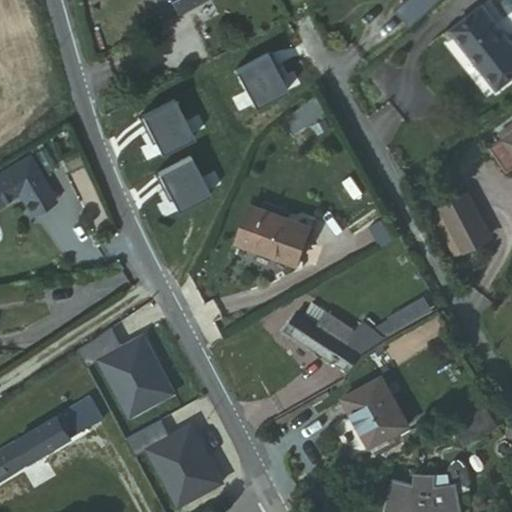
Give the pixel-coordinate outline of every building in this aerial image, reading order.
[(151,0),(165,22),(199,0),(151,0)] [(409,24),(436,0),(402,0),(394,7),(409,24)] [(511,80),(511,47),(484,9),(451,33),(495,93),(511,80)] [(275,71),(267,56),(232,76),(252,113),(284,95),(272,73),(275,71)] [(166,107),(131,126),(139,141),(142,140),(154,162),(186,145),(166,107)] [(511,166),(511,113),(510,115),(511,116),(511,123),(500,134),(503,139),(489,150),(505,172),(511,166)] [(26,161),(0,176),(0,202),(17,192),(30,215),(51,203),(26,161)] [(184,165),(149,183),(157,199),(160,197),(172,220),(204,202),(184,165)] [(465,254),(488,244),(469,198),(446,208),(465,254)] [(253,209),(241,243),(297,263),(307,228),(253,209)] [(280,337),(346,374),(355,357),(378,334),(354,322),(350,332),(303,308),(296,321),(289,317),(280,337)] [(435,313),(383,346),(395,365),(447,332),(435,313)] [(113,334),(79,356),(89,374),(102,367),(132,424),(176,400),(163,376),(159,378),(154,369),(158,367),(146,343),(123,354),(113,334)] [(411,429),(387,384),(348,404),(372,449),(411,429)] [(25,436),(0,452),(0,482),(95,423),(83,403),(25,436)] [(487,408),(452,428),(461,442),(478,434),(481,438),(500,427),(487,408)] [(162,426),(127,446),(136,464),(149,457),(179,511),(180,511),(224,488),(211,464),(206,466),(201,458),(206,455),(193,431),(171,443),(162,426)] [(422,497),(392,491),(387,511),(455,511),(454,498),(422,497)]
